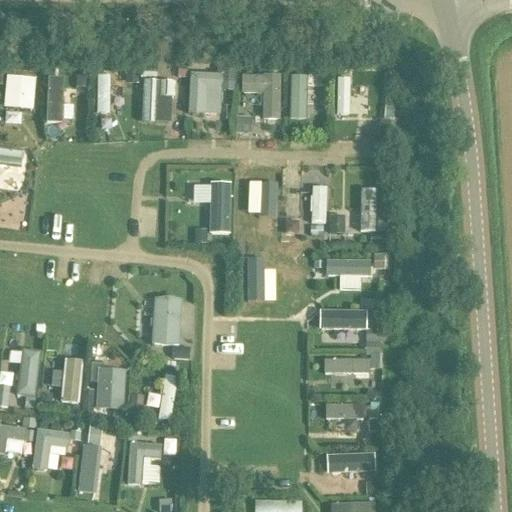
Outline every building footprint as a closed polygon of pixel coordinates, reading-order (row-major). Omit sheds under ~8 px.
[(343,69),(342,119),(387,120),(388,94),(386,94),(387,70),(343,69)] [(198,76),(197,120),(226,120),(227,77),(198,76)] [(103,122),(117,122),(118,80),(103,79),(103,122)] [(288,124),(286,79),(246,81),(248,133),(262,133),(262,125),(288,124)] [(40,112),(40,80),(12,80),(11,112),(40,112)] [(51,131),(70,131),(70,81),(51,81),(51,131)] [(180,82),(152,81),(151,125),(179,126),(180,82)] [(246,153),(245,139),(222,140),(223,155),(246,153)] [(0,194),(28,198),(34,160),(0,155),(0,194)] [(334,188),(334,171),(310,171),(310,188),(334,188)] [(237,240),(235,187),(217,187),(218,240),(237,240)] [(333,227),(333,188),(317,188),(317,227),(333,227)] [(367,189),(367,235),(380,235),(381,189),(367,189)] [(273,192),(273,229),(286,229),(287,192),(273,192)] [(292,196),(293,212),(308,211),(307,195),(292,196)] [(367,227),(365,201),(355,201),(356,228),(367,227)] [(272,208),(259,207),(258,220),(271,221),(272,208)] [(339,233),(349,233),(348,216),(338,217),(339,233)] [(274,239),(306,244),(310,222),(290,219),(287,235),(275,233),(274,239)] [(243,223),(242,239),(254,240),(255,223),(243,223)] [(396,258),(382,258),(382,270),(396,270),(396,258)] [(309,280),(309,263),(257,263),(257,293),(272,293),(272,281),(309,280)] [(361,290),(362,282),(376,283),(377,265),(332,263),(331,283),(346,283),(346,290),(361,290)] [(155,349),(186,353),(192,302),(160,298),(155,349)] [(329,345),(372,343),(370,313),(328,315),(329,345)] [(25,400),(43,400),(44,354),(26,354),(25,400)] [(332,382),(374,380),(374,360),(331,362),(332,382)] [(69,406),(86,407),(87,362),(70,361),(69,406)] [(100,414),(127,414),(128,370),(101,370),(100,414)] [(178,421),(180,380),(158,380),(156,420),(178,421)] [(0,413),(15,413),(16,387),(1,387),(0,413)] [(131,415),(151,416),(151,397),(132,397),(131,415)] [(334,411),(334,428),(373,426),(372,409),(334,411)] [(11,445),(30,445),(31,428),(0,426),(0,453),(11,454),(11,445)] [(169,454),(182,454),(182,441),(169,441),(169,454)] [(133,442),(134,488),(165,487),(165,481),(148,482),(148,469),(167,469),(166,442),(133,442)] [(102,446),(90,446),(88,480),(101,480),(102,446)] [(380,478),(379,456),(333,458),(334,480),(380,478)] [(339,485),(338,511),(373,511),(374,486),(339,485)] [(260,502),(260,511),(306,511),(306,501),(260,502)]
